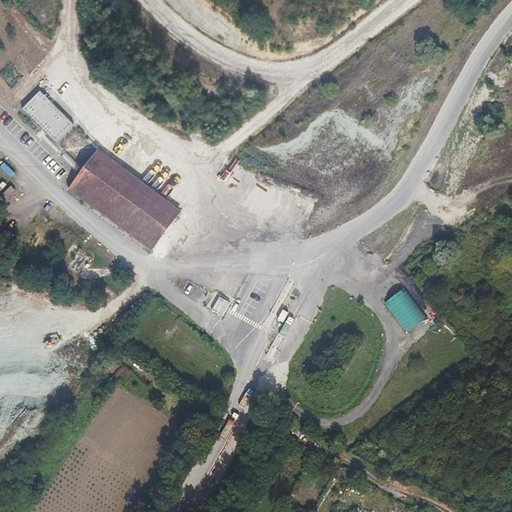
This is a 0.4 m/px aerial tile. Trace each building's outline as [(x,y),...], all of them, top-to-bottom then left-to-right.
[(23,108),(56,143),(75,125),(43,90),(23,108)] [(170,208),(91,139),(60,177),(138,244),(170,208)] [(0,168),(0,172),(11,181),(15,175),(2,165),(0,168)] [(404,286),(383,302),(406,332),(427,316),(404,286)] [(222,318),(230,302),(212,294),(205,309),(222,318)] [(282,322),(286,313),(281,310),(276,319),(282,322)]
